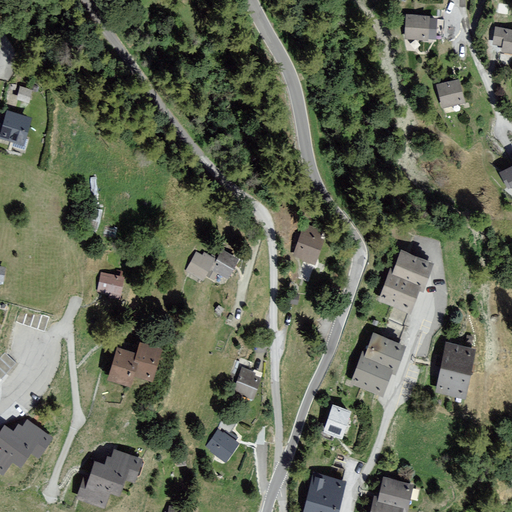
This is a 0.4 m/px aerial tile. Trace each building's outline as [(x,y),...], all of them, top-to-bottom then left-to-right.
[(434,15),(408,15),(407,39),(433,40),(434,15)] [(511,27),(496,26),(494,44),(505,46),(504,53),(511,53),(511,27)] [(464,79),(439,85),(445,109),(470,103),(464,79)] [(38,91),(23,87),(21,100),(35,103),(38,91)] [(37,117),(10,110),(2,140),(29,147),(37,117)] [(511,166),(500,172),(508,188),(511,185),(511,166)] [(332,231),(307,223),(297,256),(321,264),(332,231)] [(245,259),(225,250),(216,271),(236,279),(245,259)] [(218,260),(198,251),(189,272),(209,281),(218,260)] [(396,270),(391,268),(380,297),(409,308),(418,283),(423,285),(431,263),(402,252),(396,270)] [(9,267),(0,266),(0,285),(7,286),(9,267)] [(130,278),(104,273),(100,293),(127,297),(130,278)] [(368,350),(364,349),(351,384),(382,394),(391,369),(396,370),(405,344),(374,334),(368,350)] [(144,352),(122,346),(113,379),(139,385),(142,374),(162,379),(171,345),(148,339),(144,352)] [(473,350),(447,345),(437,389),(463,395),(473,350)] [(267,376),(245,368),(237,392),(258,400),(267,376)] [(333,405),(324,431),(340,438),(350,412),(333,405)] [(11,422),(0,439),(0,468),(8,473),(18,456),(29,463),(37,449),(47,455),(58,436),(30,419),(27,424),(23,421),(19,427),(11,422)] [(243,443),(221,429),(209,448),(231,462),(243,443)] [(93,479),(87,477),(80,498),(112,508),(116,493),(129,497),(134,481),(142,483),(150,460),(115,449),(111,464),(99,460),(93,479)] [(335,511),(344,481),(316,473),(305,511),(335,511)] [(380,500),(375,499),(372,511),(400,511),(401,511),(407,511),(413,486),(385,480),(380,500)]
